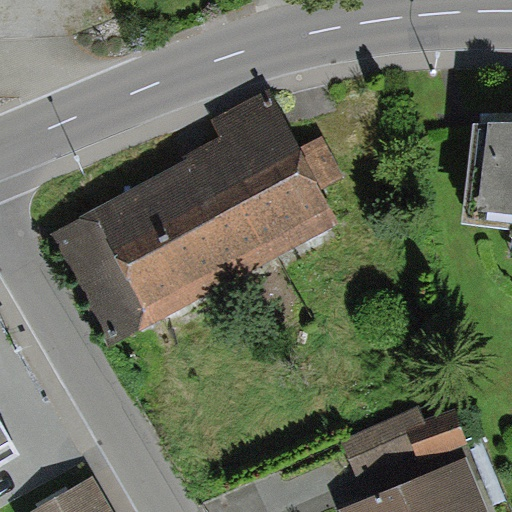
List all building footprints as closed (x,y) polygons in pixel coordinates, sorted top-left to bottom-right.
[(302,139),(273,83),(213,112),(221,127),(54,219),(119,336),(340,212),(323,180),(343,170),(324,129),(302,139)] [(511,92),(494,93),(476,94),(462,200),(511,204),(511,212),(511,235),(511,92)] [(0,452),(25,439),(0,395),(0,452)] [(418,404),(341,434),(355,469),(414,446),(418,456),(467,437),(455,405),(423,417),(418,404)] [(487,511),(494,510),(469,448),(342,499),(346,511),(487,511)] [(119,511),(94,466),(17,510),(17,511),(119,511)]
